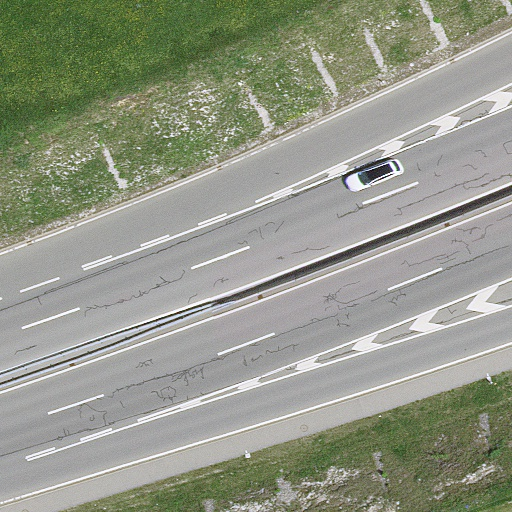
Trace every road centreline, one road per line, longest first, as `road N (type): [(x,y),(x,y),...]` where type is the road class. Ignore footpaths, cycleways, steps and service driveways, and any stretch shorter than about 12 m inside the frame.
road 1 (motorway): [(0,422),(511,243)]
road 2 (primary): [(0,455),(511,321)]
road 3 (primary): [(511,69),(53,321)]
road 4 (motorway): [(511,143),(53,321)]
